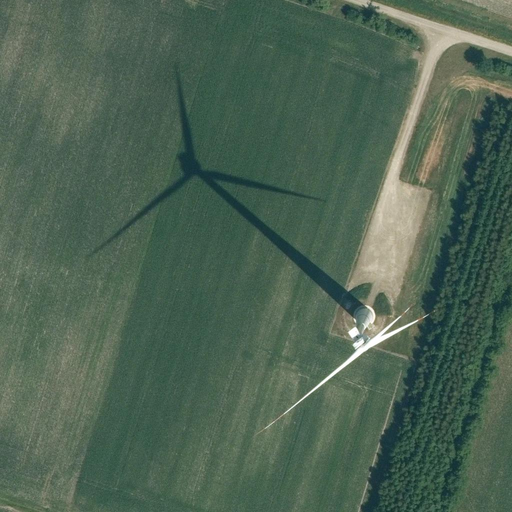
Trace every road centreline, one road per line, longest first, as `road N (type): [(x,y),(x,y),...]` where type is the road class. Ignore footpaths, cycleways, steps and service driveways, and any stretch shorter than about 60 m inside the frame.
road 1 (track): [(0,241),(210,314)]
road 2 (track): [(403,240),(468,36)]
road 3 (track): [(511,50),(357,0)]
